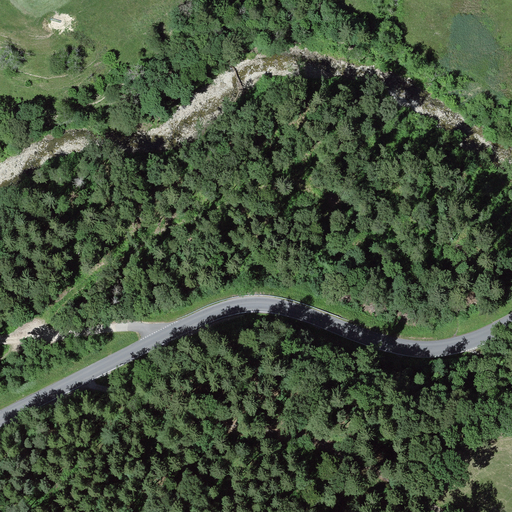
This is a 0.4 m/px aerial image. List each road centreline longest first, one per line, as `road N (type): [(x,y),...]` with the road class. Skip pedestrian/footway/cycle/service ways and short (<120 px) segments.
road 1 (tertiary): [(0,415),(211,312),(256,303),(406,347),(465,342),(511,319)]
road 2 (track): [(91,370),(150,403),(324,445),(441,511)]
road 3 (track): [(138,348),(140,335),(98,326),(0,337)]
